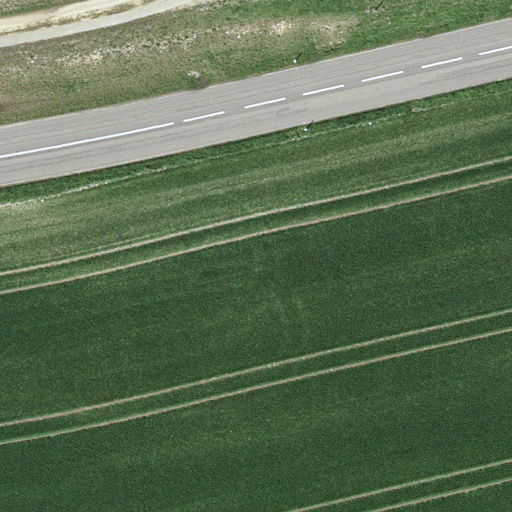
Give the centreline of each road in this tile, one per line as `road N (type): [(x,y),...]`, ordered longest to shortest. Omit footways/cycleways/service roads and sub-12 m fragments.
road 1 (secondary): [(0,161),(233,122),(511,55)]
road 2 (track): [(141,0),(0,33)]
